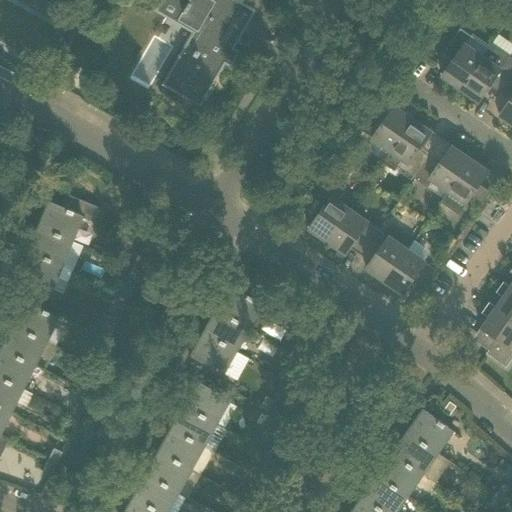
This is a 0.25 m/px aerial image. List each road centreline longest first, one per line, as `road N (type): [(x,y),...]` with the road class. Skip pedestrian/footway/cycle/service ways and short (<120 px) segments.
road 1 (residential): [(212,209),(0,87)]
road 2 (residential): [(212,209),(338,0)]
road 3 (residential): [(387,329),(212,209)]
road 4 (residential): [(290,511),(387,329)]
road 5 (residential): [(420,352),(511,229)]
road 6 (residential): [(511,159),(403,83)]
road 7 (residential): [(511,430),(420,352)]
